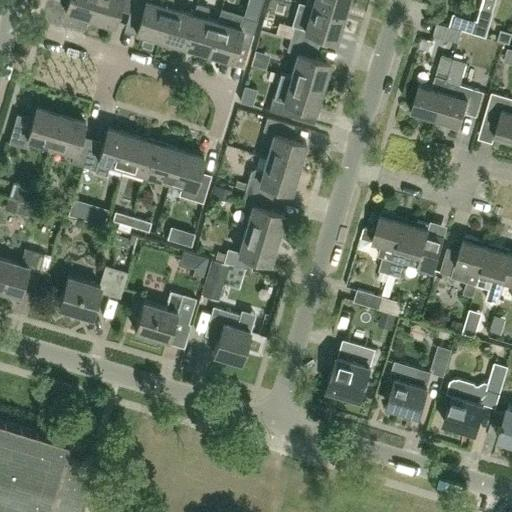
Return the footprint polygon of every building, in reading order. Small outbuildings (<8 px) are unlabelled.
[(89,16),(94,0),(68,0),(65,9),(89,16)] [(129,12),(132,0),(94,0),(89,16),(114,23),(118,8),(129,12)] [(161,37),(172,0),(132,0),(129,12),(141,15),(136,30),(161,37)] [(184,44),(193,12),(171,6),(172,0),(161,37),(184,44)] [(344,14),(348,0),(306,0),(306,3),(312,5),(344,14)] [(208,51),(217,20),(206,16),(209,7),(197,3),(194,13),(193,12),(184,44),(208,51)] [(337,38),(344,14),(312,5),(305,27),(295,24),(291,37),(319,45),(322,33),(337,38)] [(486,35),(494,11),(481,7),(477,19),(475,28),(474,32),(486,35)] [(218,20),(217,20),(208,51),(233,59),(237,43),(249,47),(258,19),(221,9),(218,20)] [(475,28),(477,19),(453,12),(450,24),(462,28),(474,32),(475,28)] [(458,41),(462,28),(450,24),(450,25),(437,21),(434,34),(458,41)] [(315,56),(319,45),(291,37),(287,49),(298,52),(291,76),(323,85),(330,61),(315,56)] [(435,120),(453,56),(442,53),(436,73),(432,85),(420,81),(412,109),(411,113),(435,120)] [(484,90),(471,86),(461,82),(467,60),(453,56),(435,120),(458,127),(459,123),(461,123),(465,110),(477,114),(484,90)] [(316,109),(323,85),(291,76),(284,99),(273,96),(269,109),(297,117),(301,105),(316,109)] [(511,97),(494,92),(486,117),(498,121),(494,133),(506,137),(505,141),(511,143),(511,97)] [(51,144),(61,112),(36,105),(32,117),(17,113),(9,141),(25,146),(27,137),(51,144)] [(83,165),(92,138),(81,134),(85,120),(61,112),(51,144),(75,151),(72,162),(83,165)] [(274,132),(266,156),(299,165),(306,141),(291,136),(295,124),(267,116),(263,129),(274,132)] [(123,166),(132,133),(107,126),(103,141),(92,138),(83,165),(84,165),(80,176),(79,179),(91,182),(95,170),(107,174),(111,162),(123,166)] [(146,173),(155,140),(132,133),(123,166),(146,173)] [(170,180),(180,148),(155,140),(146,173),(170,180)] [(204,155),(180,148),(170,180),(182,183),(179,193),(203,201),(212,173),(199,170),(204,155)] [(292,189),(299,165),(266,156),(260,178),(249,175),(246,188),(274,196),(277,185),(292,189)] [(13,181),(9,196),(33,204),(38,189),(13,181)] [(270,208),(274,196),(246,188),(242,200),(252,203),(245,227),(278,237),(285,212),(270,208)] [(389,271),(406,215),(384,208),(383,212),(381,212),(373,238),(382,241),(378,254),(383,255),(379,269),(389,271)] [(130,224),(133,216),(115,210),(112,219),(130,224)] [(431,222),(406,215),(389,271),(400,275),(404,261),(409,262),(413,250),(422,253),(419,263),(431,267),(438,243),(427,240),(431,227),(429,226),(431,222)] [(151,221),(133,216),(130,224),(148,230),(151,221)] [(131,250),(131,227),(120,227),(120,250),(131,250)] [(270,261),(278,237),(245,227),(238,250),(228,247),(224,260),(253,268),(256,257),(270,261)] [(473,294),(489,240),(488,244),(477,241),(479,237),(467,233),(465,237),(464,237),(460,249),(448,246),(441,270),(452,273),(452,275),(468,279),(464,292),(473,294)] [(505,278),(511,253),(511,251),(501,248),(502,244),(489,240),(473,294),(474,295),(478,283),(489,286),(486,297),(497,301),(505,278)] [(0,287),(20,293),(28,268),(39,271),(45,253),(26,247),(22,261),(0,254),(0,287)] [(193,267),(206,270),(209,257),(197,254),(193,267)] [(214,260),(209,275),(222,279),(225,264),(214,260)] [(68,275),(58,305),(91,315),(98,290),(120,297),(127,271),(105,264),(99,284),(68,275)] [(378,306),(382,294),(358,287),(354,299),(378,306)] [(190,322),(197,297),(171,289),(166,305),(143,299),(135,328),(169,338),(175,317),(190,322)] [(404,301),(382,294),(378,306),(401,312),(404,301)] [(241,360),(250,327),(240,324),(243,313),(213,305),(206,332),(218,336),(213,353),(229,357),(241,360)] [(464,323),(462,332),(478,337),(481,328),(464,323)] [(371,363),(376,347),(344,337),(339,354),(329,386),(362,396),(371,363)] [(438,343),(430,369),(432,370),(432,371),(444,375),(452,348),(451,347),(438,343)] [(429,384),(428,384),(432,371),(432,370),(430,369),(418,366),(395,359),(390,375),(396,377),(388,403),(420,413),(429,384)] [(508,365),(495,361),(489,381),(484,380),(479,384),(476,383),(475,381),(455,376),(451,378),(447,390),(453,392),(444,420),(476,430),(485,401),(496,405),(508,365)] [(511,404),(508,403),(498,436),(511,440),(511,404)] [(0,511),(82,511),(96,466),(64,456),(69,440),(0,419),(0,511)] [(159,511),(202,511),(210,485),(218,487),(213,506),(236,511),(241,511),(253,471),(226,464),(230,451),(167,434),(157,472),(169,476),(159,511)] [(381,511),(384,506),(365,500),(360,511),(381,511)]
